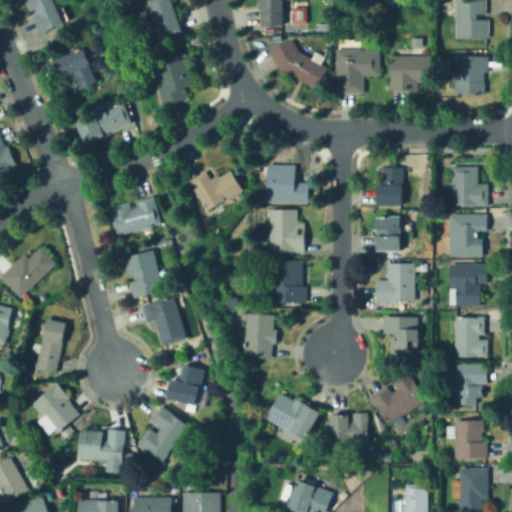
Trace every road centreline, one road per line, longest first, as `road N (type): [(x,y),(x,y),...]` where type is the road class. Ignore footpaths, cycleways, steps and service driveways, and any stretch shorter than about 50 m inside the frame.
road 1 (residential): [(216,0),(232,68),(247,94),(287,120),(343,131),(511,131)]
road 2 (residential): [(247,94),(152,156),(62,180),(0,215)]
road 3 (residential): [(343,131),(342,308),(333,355)]
road 4 (residential): [(62,180),(117,373)]
road 5 (residential): [(62,180),(0,38)]
